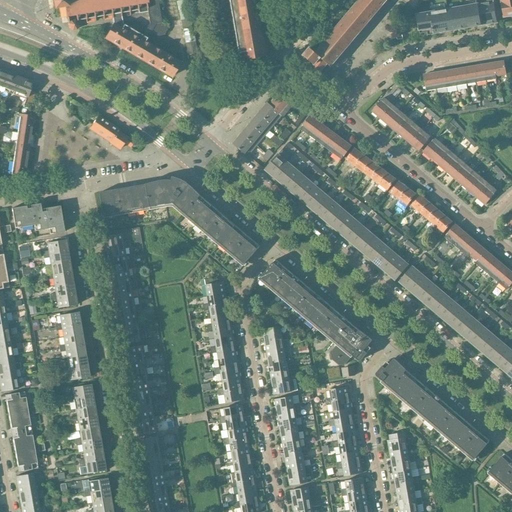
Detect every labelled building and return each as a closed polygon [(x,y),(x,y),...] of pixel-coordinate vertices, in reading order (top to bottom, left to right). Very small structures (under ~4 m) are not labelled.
[(158,36),(163,35),(166,30),(165,25),(161,23),(159,10),(157,0),(227,0),(237,52),(239,52),(240,60),(265,56),(255,0),(51,0),(53,9),(59,8),(61,17),(66,16),(68,26),(69,26),(69,28),(72,30),(76,30),(78,27),(78,24),(78,21),(85,19),(86,23),(95,21),(95,18),(103,17),(103,20),(112,18),(113,25),(105,39),(171,77),(179,63),(144,42),(146,40),(151,32),(158,36)] [(310,48),(304,56),(314,65),(313,66),(320,72),(327,64),(331,66),(386,0),(359,0),(315,52),(310,48)] [(431,12),(416,15),(419,34),(427,33),(427,36),(435,34),(467,28),(497,23),(494,6),(495,5),(493,0),(485,0),(486,2),(445,10),(444,4),(430,6),(431,12)] [(511,0),(500,0),(504,18),(511,16),(511,0)] [(224,23),(222,11),(209,13),(212,25),(209,25),(212,43),(224,41),(221,23),(224,23)] [(185,43),(188,61),(197,59),(194,42),(195,42),(192,28),(183,30),(185,43)] [(504,62),(493,64),(496,76),(506,74),(504,62)] [(493,64),(484,65),(486,81),(496,79),(496,76),(493,64)] [(221,65),(201,69),(202,75),(222,71),(221,65)] [(484,65),(474,67),(476,83),(486,81),(484,65)] [(474,67),(464,69),(466,84),(476,83),(474,67)] [(464,69),(454,70),(456,86),(466,84),(464,69)] [(454,70),(444,72),(446,88),(456,86),(454,70)] [(0,89),(13,94),(19,78),(0,71),(0,89)] [(444,72),(434,74),(437,90),(446,88),(444,72)] [(427,91),(437,90),(434,74),(424,75),(426,88),(427,91)] [(29,92),(33,83),(19,78),(13,94),(26,99),(23,105),(29,107),(35,94),(29,92)] [(282,92),(276,99),(289,110),(295,103),(292,101),(282,92)] [(12,106),(15,100),(9,97),(5,108),(11,110),(12,106)] [(382,100),(372,111),(380,118),(392,104),(384,98),(382,100)] [(276,99),(270,106),(281,115),(283,117),(289,110),(276,99)] [(268,103),(259,114),(273,125),(281,115),(270,106),(268,103)] [(392,104),(380,118),(388,125),(399,111),(392,104)] [(399,111),(388,125),(396,131),(407,117),(399,111)] [(259,114),(251,123),(264,135),(273,125),(259,114)] [(20,115),(17,133),(30,135),(33,117),(20,115)] [(300,129),(309,135),(318,123),(310,116),(302,126),(302,127),(300,129)] [(90,128),(103,137),(110,142),(110,143),(119,149),(120,148),(123,143),(130,148),(134,142),(127,137),(126,138),(118,132),(119,131),(98,117),(90,128)] [(403,137),(415,124),(407,117),(396,131),(403,137)] [(411,144),(422,130),(426,126),(418,120),(415,124),(403,137),(411,144)] [(264,135),(251,123),(242,133),(261,149),(263,146),(259,142),(264,135)] [(326,129),(318,123),(309,135),(317,141),(326,129)] [(334,135),(326,129),(317,141),(325,147),(334,135)] [(419,151),(428,140),(430,137),(422,130),(411,144),(419,151)] [(30,135),(17,133),(16,141),(14,141),(13,146),(28,148),(30,135)] [(261,149),(242,133),(233,144),(239,149),(238,150),(246,157),(250,152),(255,156),(261,149)] [(342,140),(334,135),(325,147),(333,153),(342,140)] [(274,136),(271,140),(279,147),(283,143),(274,136)] [(433,141),(423,152),(431,159),(443,145),(435,138),(433,141)] [(351,147),(342,140),(333,153),(341,160),(343,157),(351,147)] [(443,145),(431,159),(439,165),(450,152),(443,145)] [(28,148),(13,146),(12,151),(14,151),(13,160),(26,162),(28,148)] [(346,159),(355,166),(363,156),(354,149),(346,159)] [(450,152),(439,165),(446,172),(458,158),(450,152)] [(265,170),(270,174),(273,177),(274,175),(286,162),(278,155),(265,170)] [(370,161),(363,156),(355,166),(363,171),(370,161)] [(458,158),(446,172),(454,178),(466,165),(458,158)] [(26,162),(13,160),(11,177),(24,179),(26,162)] [(378,167),(370,161),(363,171),(371,177),(378,167)] [(286,162),(274,175),(273,177),(281,183),(293,168),(286,162)] [(466,165),(454,178),(462,185),(473,171),(466,165)] [(386,173),(378,167),(371,177),(379,183),(386,173)] [(301,174),(293,168),(281,183),(288,190),(289,188),(301,174)] [(505,175),(500,170),(498,173),(495,177),(499,181),(502,177),(505,175)] [(473,171),(462,185),(469,191),(481,177),(473,171)] [(395,180),(386,173),(379,183),(388,190),(395,180)] [(301,174),(289,188),(288,190),(296,196),(309,181),(301,174)] [(481,177),(469,191),(477,198),(489,184),(481,177)] [(316,187),(309,181),(296,196),(303,202),(316,187)] [(178,190),(176,186),(172,185),(171,185),(168,187),(164,188),(163,182),(141,185),(145,208),(173,204),(175,205),(184,212),(184,213),(199,195),(188,185),(181,193),(178,190)] [(391,192),(399,198),(406,188),(398,182),(391,192)] [(489,184),(477,198),(485,204),(494,193),(496,191),(489,184)] [(145,208),(141,185),(100,193),(104,215),(145,208)] [(324,194),(316,187),(303,202),(311,209),(324,194)] [(415,195),(406,188),(399,198),(408,205),(415,195)] [(324,194),(311,209),(319,215),(320,214),(331,200),(324,194)] [(260,246),(235,226),(223,215),(199,195),(184,213),(245,264),(260,246)] [(412,206),(420,212),(428,202),(420,196),(412,206)] [(331,200),(320,214),(319,215),(326,222),(339,207),(331,200)] [(436,209),(428,202),(420,212),(428,219),(436,209)] [(64,232),(62,219),(59,206),(41,209),(40,204),(30,205),(34,225),(35,231),(48,229),(49,235),(64,232)] [(34,225),(30,205),(11,209),(15,229),(34,225)] [(175,205),(168,212),(177,220),(184,212),(175,205)] [(347,213),(339,207),(326,222),(334,228),(335,227),(347,213)] [(436,209),(428,219),(425,221),(428,224),(430,221),(435,225),(443,215),(436,209)] [(347,213),(335,227),(334,228),(341,235),(354,220),(347,213)] [(443,215),(435,225),(432,227),(436,230),(438,228),(443,232),(452,223),(443,215)] [(362,226),(354,220),(341,235),(349,241),(362,226)] [(444,238),(452,244),(463,232),(455,225),(446,235),(447,235),(444,238)] [(369,233),(362,226),(349,241),(357,248),(369,233)] [(470,239),(463,232),(452,244),(460,251),(470,239)] [(377,239),(369,233),(357,248),(364,254),(377,239)] [(105,237),(106,248),(130,244),(130,241),(124,242),(122,234),(105,237)] [(385,246),(377,239),(364,254),(372,261),(385,246)] [(478,245),(470,239),(460,251),(468,257),(470,255),(478,245)] [(42,252),(43,255),(67,251),(65,240),(47,243),(48,251),(42,252)] [(130,244),(106,248),(108,259),(126,256),(125,248),(131,247),(130,244)] [(486,251),(478,245),(470,255),(477,261),(486,251)] [(27,246),(18,247),(20,258),(29,257),(27,246)] [(385,246),(372,261),(380,267),(392,252),(385,246)] [(67,251),(43,255),(43,259),(49,258),(50,265),(69,262),(67,251)] [(493,258),(486,251),(477,261),(475,263),(483,270),(493,258)] [(400,259),(392,252),(380,267),(387,274),(400,259)] [(126,256),(108,259),(110,269),(134,265),(133,262),(127,263),(126,256)] [(501,264),(493,258),(483,270),(491,277),(501,264)] [(408,265),(400,259),(387,274),(395,280),(408,265)] [(358,330),(300,280),(275,260),(260,278),(338,344),(331,353),(331,359),(338,365),(345,365),(352,355),(358,360),(359,361),(360,361),(361,361),(361,360),(370,350),(366,347),(372,340),(368,337),(365,334),(362,332),(358,330)] [(69,262),(50,265),(52,272),(46,273),(46,277),(71,272),(69,262)] [(508,271),(501,264),(491,277),(498,283),(508,271)] [(134,265),(110,269),(112,280),(130,277),(129,270),(134,269),(134,265)] [(399,282),(404,286),(407,289),(420,274),(412,267),(399,282)] [(5,269),(0,269),(0,289),(9,288),(5,269)] [(511,283),(511,273),(508,271),(498,283),(506,290),(508,287),(511,283)] [(71,272),(46,277),(47,280),(53,279),(54,286),(73,283),(71,272)] [(427,280),(420,274),(407,289),(415,295),(427,280)] [(130,277),(112,280),(114,291),(138,286),(137,283),(131,284),(130,277)] [(205,280),(207,296),(225,293),(223,282),(217,283),(216,278),(205,280)] [(435,286),(427,280),(415,295),(422,302),(423,301),(435,286)] [(73,283),(54,286),(55,294),(49,295),(50,298),(75,294),(73,283)] [(138,286),(114,291),(116,301),(133,298),(132,291),(138,290),(138,286)] [(435,286),(423,301),(422,302),(430,308),(443,293),(435,286)] [(0,292),(0,303),(9,302),(8,299),(3,300),(1,292),(0,292)] [(225,293),(207,296),(209,304),(203,305),(203,308),(227,304),(225,293)] [(450,299),(443,293),(430,308),(438,315),(438,313),(450,299)] [(75,294),(50,298),(51,301),(57,300),(58,308),(76,305),(75,294)] [(133,298),(116,301),(117,312),(141,308),(141,304),(135,305),(133,298)] [(450,299),(438,313),(438,315),(445,321),(458,306),(450,299)] [(9,302),(0,303),(0,314),(5,314),(4,307),(10,306),(9,302)] [(227,304),(203,308),(204,311),(210,310),(211,318),(229,314),(227,304)] [(36,314),(35,305),(28,306),(30,315),(36,314)] [(466,312),(458,306),(445,321),(453,327),(466,312)] [(141,308),(117,312),(119,323),(137,319),(136,312),(142,311),(141,308)] [(55,324),(55,328),(80,324),(78,312),(59,316),(61,323),(55,324)] [(473,319),(466,312),(453,327),(460,334),(473,319)] [(5,314),(0,314),(0,325),(13,324),(12,320),(6,321),(5,314)] [(229,314),(211,318),(212,325),(206,326),(207,329),(231,325),(229,314)] [(137,319),(119,323),(121,333),(145,329),(144,326),(138,327),(137,319)] [(473,319),(460,334),(468,340),(469,339),(481,325),(473,319)] [(13,324),(0,325),(0,336),(9,335),(7,328),(13,327),(13,324)] [(80,324),(55,328),(56,330),(56,331),(62,330),(63,337),(82,334),(80,324)] [(231,325),(207,329),(208,333),(214,332),(215,339),(233,336),(231,325)] [(481,325),(469,339),(468,340),(476,347),(488,332),(481,325)] [(262,330),(264,341),(288,337),(287,334),(281,335),(280,327),(262,330)] [(145,329),(121,333),(123,344),(147,340),(145,329)] [(488,332),(476,347),(483,353),(484,352),(496,338),(488,332)] [(82,334),(63,337),(64,345),(58,346),(59,349),(83,345),(82,334)] [(9,335),(0,336),(0,347),(16,345),(16,342),(10,343),(9,335)] [(233,336),(215,339),(216,346),(210,347),(211,350),(234,346),(233,336)] [(290,348),(289,340),(288,337),(264,341),(266,352),(290,348)] [(496,338),(484,352),(483,353),(491,360),(504,345),(496,338)] [(16,345),(0,347),(0,358),(12,357),(11,349),(17,348),(16,345)] [(83,345),(59,349),(59,352),(65,351),(67,359),(85,355),(83,345)] [(511,351),(504,345),(491,360),(499,366),(499,365),(511,351)] [(124,349),(126,360),(150,356),(149,353),(143,354),(142,346),(124,349)] [(234,346),(211,350),(211,354),(217,353),(219,360),(236,357),(234,346)] [(292,358),(291,355),(290,348),(266,352),(268,362),(292,358)] [(511,351),(499,365),(499,366),(506,373),(511,365),(511,351)] [(85,355),(67,359),(68,366),(62,367),(62,370),(87,366),(85,355)] [(150,356),(126,360),(128,371),(145,368),(144,360),(150,359),(150,356)] [(12,357),(0,358),(0,369),(20,366),(20,363),(14,364),(12,357)] [(236,357),(219,360),(220,367),(214,368),(214,372),(238,368),(236,357)] [(292,358),(268,362),(270,373),(288,370),(286,363),(292,362),(292,358)] [(489,441),(417,380),(406,371),(404,368),(401,365),(398,363),(396,360),(394,359),(388,366),(385,363),(376,373),(376,374),(376,375),(376,376),(377,376),(394,391),(402,398),(403,398),(474,459),(489,441)] [(20,366),(0,369),(0,380),(16,378),(15,371),(21,369),(20,366)] [(87,366),(62,370),(63,374),(69,373),(70,381),(89,377),(87,366)] [(342,375),(343,375),(344,377),(355,375),(353,367),(342,369),(343,371),(342,371),(342,375)] [(145,368),(128,371),(129,381),(153,377),(153,374),(147,375),(145,368)] [(238,368),(214,372),(215,375),(221,374),(222,381),(240,378),(238,368)] [(329,379),(340,377),(339,368),(327,370),(329,379)] [(288,370),(270,373),(272,384),(295,380),(295,376),(289,377),(288,370)] [(153,377),(129,381),(131,392),(149,389),(148,382),(154,381),(153,377)] [(16,378),(0,380),(0,388),(1,392),(24,388),(23,384),(17,385),(16,378)] [(240,378),(222,381),(223,389),(217,390),(218,393),(242,389),(240,378)] [(297,391),(296,383),(295,380),(272,384),(274,395),(297,391)] [(67,397),(68,400),(92,396),(90,385),(72,388),(73,396),(67,397)] [(325,399),(325,402),(349,398),(347,387),(329,390),(331,398),(325,399)] [(149,389),(131,392),(133,403),(157,399),(156,395),(150,396),(149,389)] [(242,389),(218,393),(219,396),(225,395),(226,403),(244,400),(242,389)] [(394,391),(389,397),(391,399),(393,400),(397,404),(403,398),(402,398),(394,391)] [(5,395),(8,415),(27,411),(24,392),(5,395)] [(92,396),(68,400),(68,403),(74,402),(75,410),(94,407),(92,396)] [(274,400),(276,411),(300,407),(299,403),(294,404),(292,396),(274,400)] [(349,398),(325,402),(326,406),(332,405),(333,412),(351,409),(349,398)] [(157,399),(133,403),(135,413),(153,410),(152,403),(158,402),(157,399)] [(219,417),(220,421),(244,416),(242,405),(224,408),(225,416),(219,417)] [(94,407),(75,410),(77,417),(71,418),(71,421),(96,417),(94,407)] [(300,407),(276,411),(278,421),(296,418),(295,411),(301,410),(300,407)] [(351,409),(333,412),(334,419),(329,420),(329,424),(353,419),(351,409)] [(153,410),(135,413),(137,424),(161,420),(160,417),(154,418),(153,410)] [(27,411),(8,415),(11,434),(31,430),(27,411)] [(244,416),(220,421),(220,424),(226,423),(228,430),(245,427),(244,416)] [(96,417),(71,421),(72,425),(78,424),(79,431),(98,428),(96,417)] [(48,420),(50,431),(57,430),(55,418),(48,420)] [(296,418),(278,421),(280,432),(304,428),(304,427),(303,425),(297,426),(296,418)] [(353,419),(329,424),(330,427),(336,426),(337,433),(355,430),(353,419)] [(161,420),(137,424),(139,435),(157,432),(155,424),(161,423),(161,420)] [(245,427),(228,430),(229,437),(223,439),(223,442),(247,438),(245,427)] [(98,428),(79,431),(80,438),(74,439),(75,443),(99,438),(98,428)] [(304,428),(280,432),(282,443),(300,440),(298,432),(304,431),(304,428)] [(31,430),(11,434),(15,452),(34,449),(31,430)] [(355,430),(337,433),(338,440),(332,442),(333,445),(356,441),(355,430)] [(407,449),(404,432),(388,435),(389,440),(387,441),(389,452),(407,449)] [(140,440),(142,451),(165,447),(165,444),(159,444),(157,437),(140,440)] [(99,438),(75,443),(76,446),(82,445),(83,452),(101,449),(99,438)] [(247,438),(223,442),(224,445),(230,444),(231,451),(249,448),(247,438)] [(300,440),(282,443),(284,453),(307,449),(307,446),(301,447),(300,440)] [(356,441),(333,445),(333,448),(339,447),(341,454),(358,451),(356,441)] [(165,447),(142,451),(143,462),(161,458),(160,451),(166,450),(165,447)] [(249,448),(231,451),(233,459),(227,460),(227,463),(251,459),(249,448)] [(34,449),(15,452),(18,472),(37,469),(34,449)] [(101,449),(83,452),(84,460),(78,461),(79,464),(103,460),(101,449)] [(307,449),(284,453),(286,464),(303,461),(302,454),(308,453),(307,449)] [(407,449),(389,452),(391,463),(415,458),(414,455),(408,456),(407,449)] [(461,450),(459,453),(470,462),(473,459),(461,450)] [(358,451),(341,454),(342,462),(336,463),(336,466),(360,462),(358,451)] [(511,460),(504,454),(489,471),(511,490),(511,460)] [(161,458),(143,462),(145,472),(169,468),(168,465),(162,466),(161,458)] [(415,458),(391,463),(393,473),(411,470),(409,463),(415,462),(415,458)] [(251,459),(227,463),(228,467),(234,465),(235,473),(253,470),(251,459)] [(103,460),(79,464),(79,467),(85,466),(87,474),(105,471),(103,460)] [(303,461),(286,464),(287,475),(311,470),(311,467),(305,468),(303,461)] [(360,462),(336,466),(337,470),(343,468),(344,476),(362,473),(360,462)] [(169,468),(145,472),(147,483),(165,480),(164,473),(170,472),(169,468)] [(253,470),(235,473),(236,480),(230,481),(231,484),(255,480),(253,470)] [(311,470),(287,475),(289,486),(307,483),(306,475),(312,474),(311,470)] [(412,477),(411,470),(393,473),(395,484),(418,480),(418,477),(418,476),(412,477)] [(15,477),(17,488),(35,485),(33,477),(39,476),(39,473),(15,477)] [(83,490),(84,494),(108,490),(106,478),(88,482),(89,489),(83,490)] [(341,490),(341,493),(365,489),(363,478),(345,481),(346,489),(341,490)] [(165,480),(147,483),(149,493),(173,489),(172,486),(166,487),(165,480)] [(255,480),(231,484),(231,488),(237,487),(239,494),(257,491),(255,480)] [(418,480),(395,484),(396,494),(414,491),(413,484),(419,483),(418,480)] [(35,485),(17,488),(19,498),(42,494),(42,491),(36,492),(35,485)] [(290,490),(292,502),(316,497),(315,494),(309,495),(308,487),(290,490)] [(173,489),(149,493),(151,504),(168,501),(167,494),(173,493),(173,489)] [(365,489),(341,493),(342,497),(348,495),(349,503),(367,500),(365,489)] [(108,490),(84,494),(84,497),(90,496),(92,503),(110,500),(108,490)] [(257,491),(239,494),(240,501),(234,502),(235,506),(258,502),(257,491)] [(414,491),(396,494),(398,505),(422,501),(421,498),(415,499),(414,491)] [(42,494),(19,498),(21,509),(38,506),(37,499),(43,498),(42,494)] [(316,497),(292,502),(293,511),(295,511),(312,509),(310,502),(316,501),(316,497)] [(110,500),(92,503),(93,511),(87,511),(86,511),(105,511),(112,511),(110,500)] [(367,500),(349,503),(350,510),(344,511),(358,511),(368,510),(367,500)] [(168,501),(151,504),(152,511),(168,511),(176,511),(176,507),(170,508),(168,501)] [(417,511),(417,505),(423,504),(422,501),(398,505),(399,511),(417,511)] [(260,511),(258,502),(235,506),(235,509),(241,508),(241,511),(260,511)]
